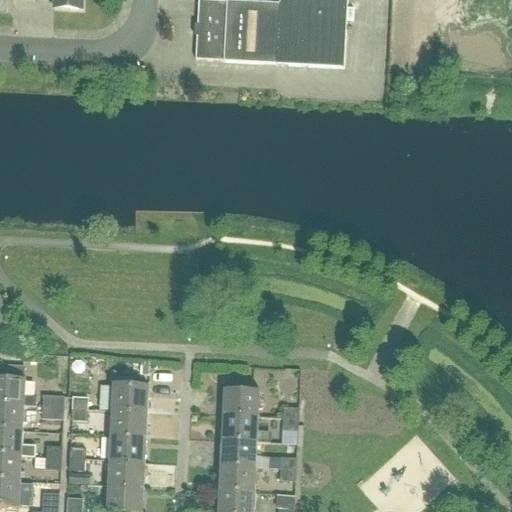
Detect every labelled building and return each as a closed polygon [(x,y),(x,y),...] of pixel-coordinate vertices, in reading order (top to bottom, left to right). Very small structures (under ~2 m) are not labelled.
[(54,0),(54,11),(83,12),(83,0),(2,0),(3,1),(45,3),(45,1),(44,1),(44,0),(54,0)] [(224,65),(277,67),(344,71),(348,0),(279,0),(279,7),(227,4),(227,5),(199,3),(196,63),(224,64),(224,65)] [(90,371),(73,371),(72,395),(90,395),(90,371)] [(26,383),(25,383),(0,382),(0,408),(25,409),(37,410),(37,400),(25,400),(26,383)] [(113,388),(112,413),(148,415),(149,389),(113,388)] [(261,395),(260,395),(224,393),(222,419),(260,421),(261,395)] [(42,399),(42,410),(64,411),(65,400),(42,399)] [(88,401),(72,400),(72,412),(87,413),(88,401)] [(0,433),(24,435),(25,409),(0,408),(0,433)] [(64,423),(64,411),(42,410),(41,422),(64,423)] [(283,411),(283,422),(298,423),(299,411),(283,411)] [(87,424),(87,413),(72,412),(71,423),(87,424)] [(147,440),(148,415),(112,413),(110,439),(147,440)] [(259,436),(260,421),(222,419),(222,421),(219,424),(218,431),(222,433),(221,444),(258,446),(269,446),(269,436),(259,436)] [(298,435),(298,423),(283,422),(282,434),(298,435)] [(91,433),(94,454),(108,452),(105,431),(91,433)] [(23,448),(24,435),(0,433),(0,459),(22,460),(22,459),(34,460),(35,449),(23,448)] [(146,466),(147,440),(110,439),(109,464),(146,466)] [(257,471),(258,446),(221,444),(220,470),(257,471)] [(47,449),(46,461),(62,462),(62,450),(47,449)] [(86,451),(70,450),(70,462),(85,463),(86,451)] [(0,484),(21,485),(22,460),(0,459),(0,484)] [(61,474),(62,462),(46,461),(46,473),(61,474)] [(281,461),(280,473),(296,473),(297,461),(281,461)] [(84,474),(85,463),(70,462),(69,474),(84,474)] [(109,464),(108,490),(144,491),(146,466),(109,464)] [(220,470),(219,495),(256,497),(257,471),(220,470)] [(296,485),(296,473),(280,473),(280,484),(296,485)] [(70,477),(69,486),(90,487),(91,478),(70,477)] [(0,510),(20,511),(21,485),(0,484),(0,510)] [(143,511),(144,491),(108,490),(106,511),(143,511)] [(277,491),(277,506),(296,507),(297,492),(277,491)] [(255,511),(256,497),(219,495),(217,511),(255,511)] [(42,511),(60,511),(61,501),(43,500),(42,511)] [(68,502),(67,511),(83,511),(83,502),(68,502)]
